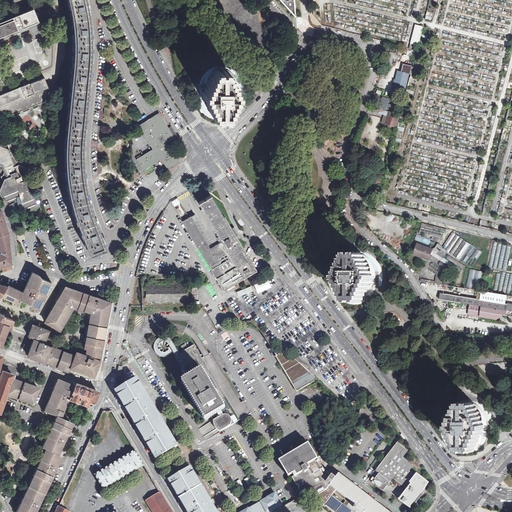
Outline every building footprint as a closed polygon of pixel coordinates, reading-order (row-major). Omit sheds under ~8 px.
[(48,21),(39,0),(38,0),(29,4),(32,9),(17,15),(0,22),(0,40),(5,39),(5,38),(7,37),(9,36),(9,37),(19,33),(19,32),(30,28),(44,22),(47,21),(48,21)] [(68,0),(72,18),(74,32),(74,50),(74,58),(72,78),(70,95),(68,124),(66,142),(66,150),(66,172),(69,189),(70,199),(74,210),(77,220),(83,234),(90,253),(105,247),(99,229),(93,215),(90,205),(87,195),(85,185),(83,173),(83,160),(82,146),(88,87),(90,58),(90,41),(90,28),(88,17),(86,6),(85,0),(68,0)] [(280,0),(294,16),(292,0),(280,0)] [(425,19),(432,20),(434,9),(428,8),(425,19)] [(44,22),(30,28),(34,37),(48,32),(44,22)] [(415,24),(410,45),(418,47),(423,26),(415,24)] [(239,101),(240,99),(243,99),(243,103),(246,101),(246,99),(247,96),(247,93),(247,90),(246,88),(246,85),(244,82),(243,79),(241,76),(239,74),(236,71),(233,69),(230,68),(227,67),(223,66),(220,66),(218,66),(215,66),(212,68),(210,69),(208,71),(206,72),(204,75),(202,77),(201,79),(201,81),(200,83),(200,85),(200,87),(196,87),(196,83),(195,83),(194,83),(194,84),(193,86),(193,88),(192,91),(192,93),(193,96),(193,99),(194,102),(195,104),(196,106),(198,109),(200,112),(202,114),(205,116),(208,118),(211,119),(214,120),(217,120),(221,120),(224,119),(227,118),(229,117),(231,116),(233,114),(235,112),(236,110),(237,108),(239,105),(239,103),(239,101)] [(393,90),(404,93),(409,74),(398,71),(393,90)] [(0,114),(2,118),(49,99),(45,89),(48,87),(44,77),(0,94),(0,114)] [(388,104),(390,98),(381,96),(379,108),(395,111),(396,105),(388,104)] [(385,124),(395,127),(399,116),(380,110),(379,113),(388,116),(385,124)] [(154,149),(172,138),(158,115),(140,126),(154,149)] [(24,209),(36,204),(30,189),(28,189),(27,185),(33,183),(26,166),(25,167),(20,165),(14,167),(13,166),(13,165),(14,164),(8,149),(5,148),(6,145),(0,142),(0,164),(3,165),(4,169),(5,171),(3,175),(4,179),(0,188),(0,191),(2,193),(6,202),(19,196),(24,209)] [(168,167),(177,162),(169,148),(160,154),(168,167)] [(143,168),(157,160),(151,151),(138,159),(143,168)] [(183,221),(224,290),(248,275),(247,273),(254,269),(235,237),(238,235),(235,230),(233,227),(230,229),(210,195),(198,201),(198,202),(202,210),(203,209),(223,243),(210,251),(206,245),(208,244),(191,216),(183,221)] [(0,235),(5,250),(5,251),(2,252),(2,251),(2,252),(1,251),(0,251),(1,252),(0,252),(0,253),(1,253),(2,256),(0,257),(0,266),(1,266),(11,263),(8,232),(3,213),(0,209),(0,235)] [(422,226),(446,233),(447,229),(422,223),(422,226)] [(420,233),(442,239),(444,233),(421,227),(420,233)] [(472,268),(482,252),(453,232),(442,248),(472,268)] [(80,240),(74,242),(80,261),(86,259),(80,240)] [(511,245),(495,242),(489,267),(507,271),(511,246),(511,245)] [(429,258),(432,250),(417,244),(414,254),(421,257),(421,255),(429,258)] [(375,287),(376,284),(379,284),(379,287),(382,286),(382,283),(383,280),(383,277),(383,275),(382,272),(382,269),(380,266),(379,263),(377,261),(375,258),(372,256),(369,254),(366,252),(363,251),(359,250),(356,250),(354,250),(351,251),(348,252),(346,253),(344,255),(342,257),(340,259),(338,261),(337,263),(336,265),(336,267),(336,269),(336,271),(332,271),(332,267),(330,269),(329,273),(328,275),(328,278),(329,280),(329,283),(330,286),(331,288),(331,290),(333,293),(336,296),(338,298),(341,300),(344,302),(347,303),(350,304),(353,304),(357,304),(360,304),(363,302),(365,302),(367,300),(369,299),(371,297),(372,295),(374,292),(375,290),(375,287)] [(457,277),(465,266),(446,253),(438,264),(457,277)] [(482,272),(470,270),(467,287),(479,289),(482,272)] [(511,283),(511,273),(497,271),(493,291),(510,294),(511,283)] [(32,306),(39,310),(52,283),(42,278),(39,275),(32,272),(23,292),(8,285),(7,286),(1,295),(16,302),(15,304),(18,306),(21,299),(30,303),(32,306)] [(142,306),(142,312),(146,312),(146,310),(144,309),(144,307),(175,306),(175,303),(182,303),(182,302),(187,302),(187,284),(185,284),(185,280),(160,280),(156,280),(156,277),(141,276),(142,306)] [(5,315),(0,313),(0,297),(1,295),(7,286),(0,284),(0,345),(1,346),(2,345),(8,328),(10,329),(11,324),(13,320),(4,316),(5,315)] [(238,297),(252,290),(250,285),(236,292),(238,297)] [(76,308),(81,292),(65,286),(63,293),(57,299),(45,322),(51,325),(60,330),(69,314),(68,314),(70,310),(72,308),(71,308),(71,307),(76,308)] [(507,295),(482,291),(480,300),(441,293),(440,299),(511,311),(511,305),(505,304),(507,295)] [(82,310),(87,294),(81,292),(76,308),(82,310)] [(89,322),(106,325),(111,302),(87,294),(82,310),(83,311),(84,310),(88,311),(90,312),(90,311),(91,311),(89,322)] [(511,311),(470,305),(468,314),(491,318),(491,316),(497,317),(497,318),(498,318),(502,315),(509,316),(511,320),(511,311)] [(106,325),(89,322),(87,336),(104,339),(106,325)] [(70,368),(75,355),(66,352),(55,347),(44,343),(49,330),(48,330),(41,327),(33,324),(31,328),(28,336),(34,338),(31,344),(28,354),(27,356),(36,359),(59,368),(69,372),(69,370),(70,368)] [(70,368),(94,376),(100,359),(104,339),(87,336),(84,348),(87,349),(86,352),(86,355),(76,351),(75,355),(70,368)] [(211,417),(221,432),(240,420),(229,402),(210,370),(209,370),(202,358),(194,345),(178,355),(175,356),(187,377),(181,381),(203,417),(205,421),(211,417)] [(276,356),(297,391),(317,379),(286,350),(279,354),(276,356)] [(229,402),(240,420),(251,414),(244,402),(241,403),(237,397),(230,384),(211,353),(209,355),(207,351),(205,352),(203,354),(205,357),(202,358),(209,370),(210,370),(229,402)] [(0,411),(4,398),(5,395),(11,379),(12,378),(13,376),(10,375),(11,374),(9,373),(8,374),(7,374),(5,373),(5,372),(3,371),(3,372),(1,372),(0,374),(0,411)] [(11,379),(5,395),(32,405),(38,388),(36,388),(27,384),(21,382),(12,379),(12,378),(11,379)] [(156,459),(178,446),(137,378),(116,391),(156,459)] [(56,417),(59,419),(67,400),(73,387),(65,383),(58,380),(57,380),(43,412),(56,417)] [(73,387),(67,400),(80,405),(85,407),(84,409),(85,409),(88,404),(90,405),(92,405),(91,406),(92,407),(98,393),(95,392),(91,390),(85,388),(80,386),(76,385),(74,384),(73,387)] [(487,435),(490,435),(491,437),(492,436),(493,435),(494,432),(494,430),(494,427),(494,424),(494,422),(493,419),(492,415),(491,413),(489,410),(486,408),(484,405),(481,403),(478,402),(474,400),(471,400),(468,400),(465,400),(463,400),(460,402),(457,403),(455,404),(453,406),(451,409),(450,410),(449,413),(448,415),(448,417),(447,419),(444,419),(444,416),(441,417),(441,420),(440,422),(440,425),(440,427),(440,430),(440,433),(441,435),(442,438),(443,440),(445,443),(447,446),(450,448),(452,450),(456,452),(459,453),(462,454),(465,454),(468,454),(472,453),(475,452),(477,451),(478,450),(480,448),(482,446),(484,444),(485,442),(486,439),(487,437),(487,435)] [(44,450),(57,456),(62,443),(71,424),(59,419),(56,417),(53,422),(52,423),(41,448),(44,450)] [(212,421),(199,428),(203,435),(204,435),(206,439),(218,432),(212,421)] [(84,470),(97,441),(95,441),(100,429),(96,427),(77,467),(84,470)] [(415,475),(409,471),(414,466),(403,458),(408,450),(397,442),(376,471),(379,474),(372,482),(383,491),(393,478),(399,484),(407,489),(399,499),(398,499),(411,509),(411,508),(409,507),(422,490),(423,488),(424,489),(429,483),(416,473),(415,475)] [(326,473),(308,443),(279,461),(288,476),(293,474),(294,476),(292,478),(303,496),(315,489),(318,495),(316,498),(324,505),(336,490),(329,484),(335,476),(330,473),(329,471),(326,473)] [(35,469),(51,476),(54,469),(60,457),(57,456),(44,450),(35,469)] [(104,490),(144,466),(135,451),(95,475),(104,490)] [(217,511),(191,467),(169,480),(188,511),(217,511)] [(27,487),(43,494),(51,476),(35,469),(27,487)] [(339,474),(337,475),(333,472),(332,474),(335,476),(329,484),(336,490),(351,501),(346,508),(351,511),(388,511),(356,487),(339,474)] [(149,485),(153,491),(158,488),(154,482),(149,485)] [(43,494),(27,487),(15,511),(34,511),(36,508),(43,494)] [(351,501),(336,490),(324,505),(333,511),(351,511),(346,508),(351,501)] [(146,501),(152,511),(172,511),(161,493),(146,501)] [(240,511),(274,511),(283,507),(275,493),(240,511)]
